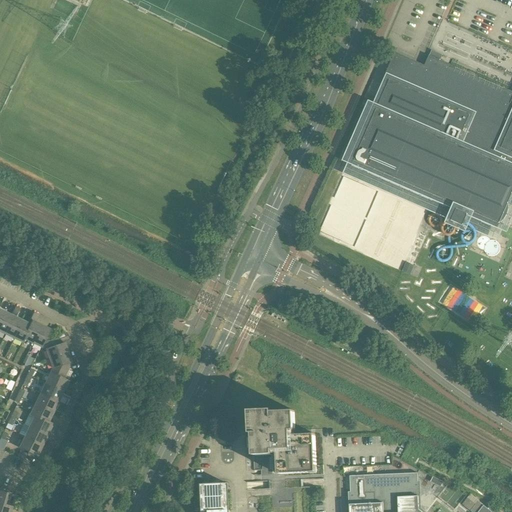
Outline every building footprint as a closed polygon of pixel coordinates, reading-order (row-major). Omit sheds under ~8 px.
[(430,53),(429,56),(440,61),(441,58),(442,55),(431,50),(430,53)] [(386,87),(351,166),(430,200),(431,201),(436,203),(451,209),(455,211),(451,221),(463,226),(467,216),(477,220),(481,222),(497,229),(499,223),(500,223),(501,223),(502,223),(503,222),(503,221),(504,221),(504,220),(504,219),(503,218),(503,217),(502,217),(511,193),(511,104),(510,104),(511,100),(511,92),(449,65),(445,63),(440,61),(429,56),(424,66),(413,61),(395,53),(381,85),(386,87)] [(409,274),(412,266),(405,264),(402,271),(409,274)] [(0,323),(0,332),(6,335),(19,308),(16,307),(12,316),(5,313),(0,323)] [(6,335),(14,339),(22,321),(16,318),(20,309),(19,308),(6,335)] [(14,339),(22,343),(36,314),(34,312),(30,320),(32,321),(30,325),(22,321),(14,339)] [(25,340),(32,344),(41,326),(35,323),(39,315),(36,314),(22,343),(23,343),(25,340)] [(40,348),(52,325),(50,324),(48,329),(41,326),(32,344),(40,348)] [(52,368),(40,393),(58,402),(68,382),(63,379),(71,362),(72,364),(77,362),(75,358),(70,360),(65,346),(70,344),(66,333),(57,336),(56,340),(48,335),(50,330),(52,331),(54,326),(52,325),(40,348),(46,351),(52,368)] [(350,350),(353,344),(339,337),(336,343),(350,350)] [(35,404),(53,413),(58,402),(40,393),(35,404)] [(35,404),(29,415),(52,425),(48,422),(53,413),(35,404)] [(253,455),(254,455),(272,455),(272,457),(269,458),(270,458),(271,469),(272,469),(272,471),(273,471),(273,470),(278,470),(278,474),(316,472),(315,434),(293,435),(293,436),(291,436),(290,430),(295,430),(294,410),(276,411),(276,410),(250,411),(251,438),(252,438),(253,455)] [(29,427),(47,436),(52,425),(29,415),(33,417),(29,427)] [(29,427),(24,437),(42,446),(47,436),(29,427)] [(24,437),(19,447),(37,456),(42,446),(24,437)] [(27,454),(20,451),(17,457),(24,460),(27,454)] [(351,499),(353,499),(353,504),(349,504),(349,511),(422,511),(419,509),(417,473),(350,476),(351,499)] [(226,511),(227,511),(226,510),(223,510),(222,497),(226,497),(226,491),(225,483),(202,484),(199,484),(199,485),(200,485),(201,497),(200,497),(201,497),(201,511),(204,511),(226,511)] [(0,492),(0,503),(12,507),(15,497),(0,492)] [(462,505),(471,511),(472,511),(492,511),(478,501),(479,500),(470,494),(462,505)] [(0,503),(0,511),(10,511),(12,507),(0,503)]
